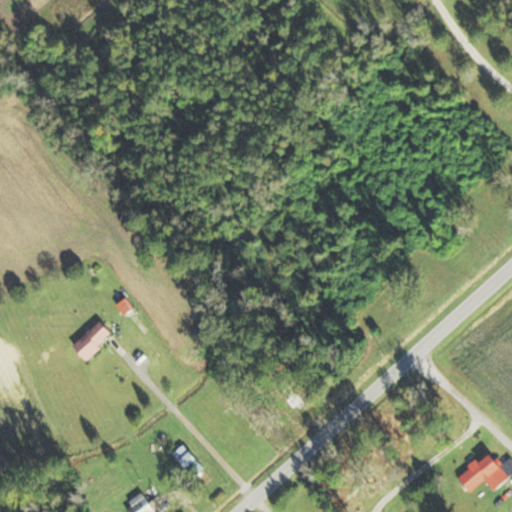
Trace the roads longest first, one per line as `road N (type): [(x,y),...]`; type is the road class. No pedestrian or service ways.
road 1 (tertiary): [(511,266),(240,511)]
road 2 (residential): [(259,495),(120,343)]
road 3 (residential): [(420,350),(511,444)]
